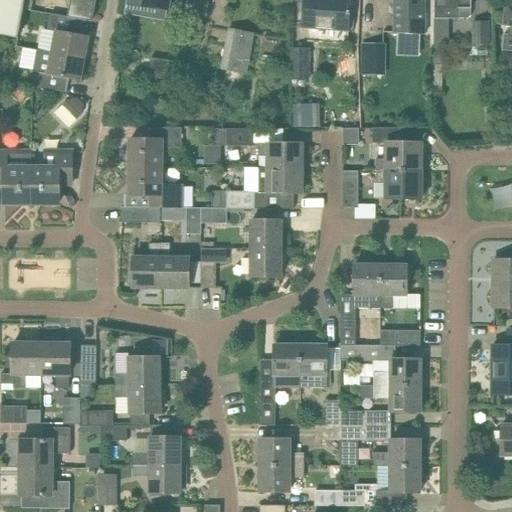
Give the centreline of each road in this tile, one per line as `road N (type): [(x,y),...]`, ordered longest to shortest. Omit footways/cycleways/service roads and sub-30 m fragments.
road 1 (residential): [(456,233),(457,511)]
road 2 (residential): [(84,234),(113,0)]
road 3 (residential): [(230,511),(207,374),(212,337)]
road 4 (residential): [(212,337),(310,288),(329,228)]
road 5 (residential): [(329,228),(456,227)]
road 6 (residential): [(456,227),(454,174),(467,154),(511,155)]
